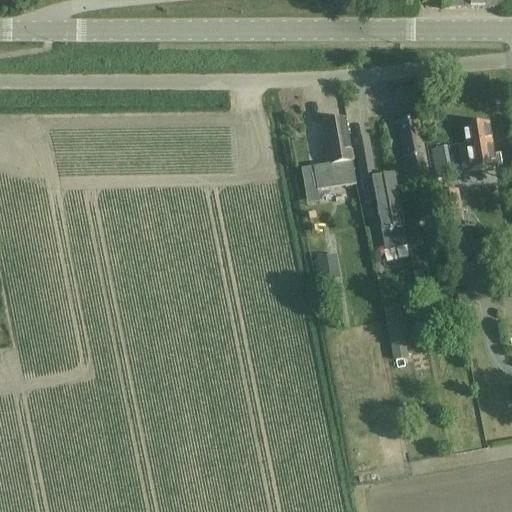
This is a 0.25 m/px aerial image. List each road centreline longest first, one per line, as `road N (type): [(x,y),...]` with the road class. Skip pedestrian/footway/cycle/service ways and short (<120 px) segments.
road 1 (residential): [(0,82),(279,81),(511,60)]
road 2 (secondary): [(511,31),(50,31)]
